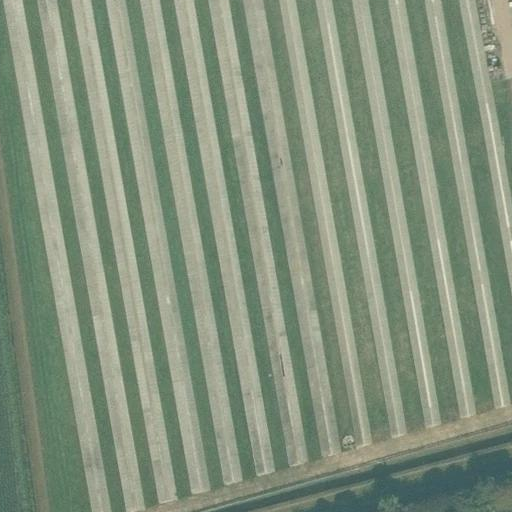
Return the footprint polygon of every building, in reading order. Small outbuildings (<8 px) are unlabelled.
[(4,0),(21,105),(39,102),(22,0),(4,0)] [(56,0),(37,0),(53,96),(73,93),(70,71),(83,69),(93,132),(112,129),(90,0),(70,0),(74,19),(60,21),(56,0)] [(125,121),(143,118),(125,0),(104,0),(111,44),(114,44),(125,121)] [(159,0),(140,0),(153,91),(173,89),(159,0)] [(193,0),(175,0),(194,116),(211,113),(193,0)] [(295,0),(279,0),(292,96),(308,94),(295,0)] [(330,0),(315,0),(319,27),(334,25),(330,0)] [(367,0),(351,0),(365,93),(382,90),(376,54),(375,55),(367,0)] [(488,167),(501,164),(475,0),(388,0),(402,89),(419,86),(411,40),(433,37),(441,92),(456,90),(450,54),(453,53),(452,45),(468,42),(488,167)] [(327,69),(334,91),(342,88),(340,82),(345,80),(340,65),(327,69)] [(417,164),(431,162),(425,120),(419,121),(418,109),(409,110),(417,164)] [(394,157),(388,129),(384,130),(380,112),(372,113),(382,160),(394,157)] [(341,136),(342,158),(355,158),(354,135),(341,136)] [(305,145),(310,162),(322,158),(317,141),(305,145)] [(397,192),(396,180),(387,180),(389,219),(403,218),(402,192),(397,192)] [(439,297),(459,418),(475,416),(455,296),(444,297),(443,296),(439,297)] [(425,427),(441,425),(419,299),(403,302),(425,427)] [(370,324),(390,437),(407,435),(389,334),(385,335),(382,322),(370,324)] [(355,447),(371,444),(350,324),(335,327),(355,447)] [(340,453),(321,356),(306,359),(324,456),(340,453)] [(113,427),(123,511),(132,511),(144,511),(140,479),(153,477),(157,504),(176,502),(166,426),(159,427),(154,381),(139,383),(148,457),(135,459),(130,425),(113,427)] [(307,462),(300,416),(293,417),(288,386),(277,388),(289,465),(307,462)] [(89,511),(107,511),(98,430),(80,432),(89,511)]
